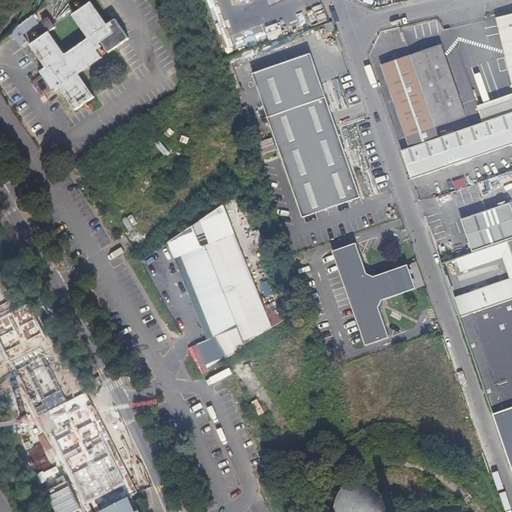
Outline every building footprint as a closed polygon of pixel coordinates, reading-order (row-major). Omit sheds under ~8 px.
[(55,91),(61,87),(77,110),(96,97),(79,73),(103,58),(97,49),(102,46),(100,42),(108,53),(129,39),(115,19),(108,25),(92,2),(73,15),(90,38),(66,55),(50,32),(56,28),(48,17),(42,22),(49,32),(30,45),(46,68),(41,71),(55,91)] [(511,13),(497,17),(511,79),(511,13)] [(336,29),(332,19),(324,23),(329,32),(336,29)] [(437,126),(466,116),(467,115),(442,44),(411,55),(437,126)] [(304,217),(361,197),(312,53),(254,73),(304,217)] [(437,126),(411,55),(382,65),(411,148),(440,138),(437,126)] [(407,163),(414,182),(511,147),(511,112),(491,120),(470,127),(440,138),(411,148),(403,150),(407,163)] [(440,138),(470,127),(466,116),(437,126),(440,138)] [(273,326),(272,324),(223,203),(174,236),(215,336),(199,343),(205,358),(225,351),(227,355),(273,326)] [(511,204),(511,203),(463,219),(474,252),(511,238),(511,204)] [(250,234),(254,250),(265,247),(261,231),(250,234)] [(454,298),(511,465),(511,238),(474,252),(443,263),(447,276),(503,257),(510,278),(454,298)] [(357,243),(333,250),(363,335),(366,345),(390,337),(387,327),(379,306),(383,299),(417,287),(409,264),(375,275),(368,272),(357,243)] [(269,282),(262,283),(265,297),(272,295),(269,282)] [(403,481),(401,477),(398,474),(394,471),(390,470),(385,470),(381,472),(378,475),(375,479),(374,483),(375,487),(376,492),(379,495),(383,498),(387,499),(392,498),(396,497),(399,494),(402,490),(403,486),(403,481)] [(336,499),(336,502),(334,511),(457,511),(457,504),(419,511),(391,511),(359,481),(352,474),(345,481),(340,490),(336,499)] [(406,499),(409,503),(412,506),(417,508),(421,508),(426,507),(430,504),(432,500),(434,496),(434,491),(432,487),(429,483),(425,481),(420,480),(416,480),(412,482),(408,485),(406,490),(405,494),(406,499)] [(139,511),(132,496),(101,511),(139,511)]
